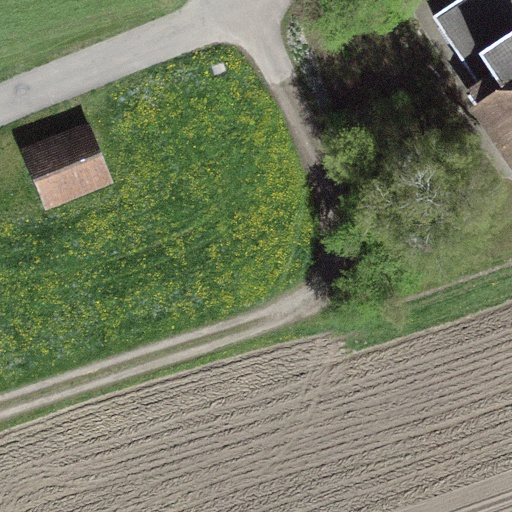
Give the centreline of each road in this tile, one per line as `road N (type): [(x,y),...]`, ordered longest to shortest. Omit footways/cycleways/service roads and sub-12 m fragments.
road 1 (track): [(0,402),(270,306),(308,279),(326,252),(331,223),(317,168),(244,0)]
road 2 (unclassified): [(238,0),(0,100)]
